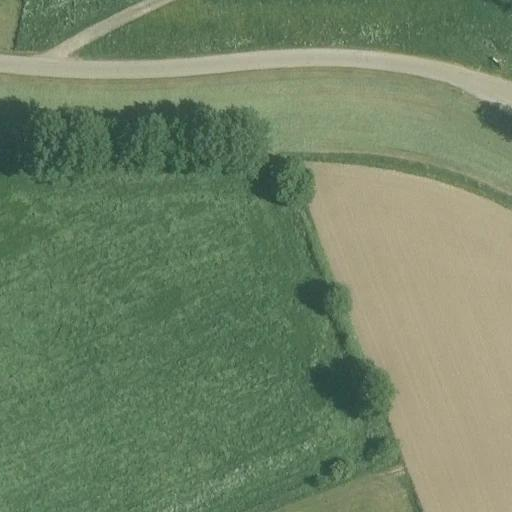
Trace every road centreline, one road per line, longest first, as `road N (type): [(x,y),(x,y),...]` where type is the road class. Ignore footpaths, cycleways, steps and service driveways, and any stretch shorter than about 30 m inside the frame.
road 1 (unclassified): [(0,62),(194,67),(329,59),(413,65),(498,92)]
road 2 (track): [(28,65),(161,0)]
